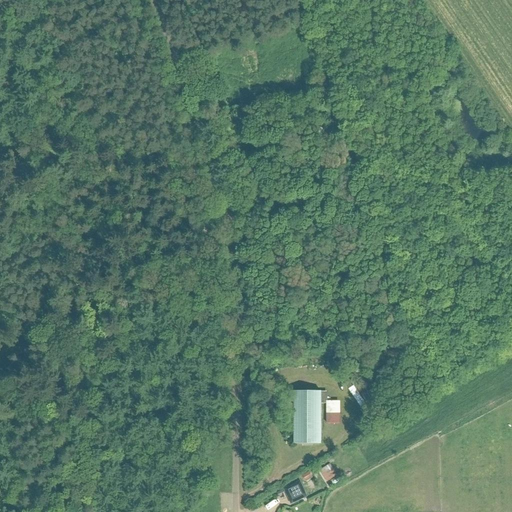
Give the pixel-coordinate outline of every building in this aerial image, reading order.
[(367,376),(355,385),(372,407),(384,398),(367,376)] [(293,392),(294,445),(321,445),(321,391),(293,392)] [(337,475),(330,464),(319,471),(327,482),(337,475)] [(309,472),(302,476),(306,482),(313,478),(309,472)] [(283,489),(291,505),(307,497),(300,481),(283,489)]
